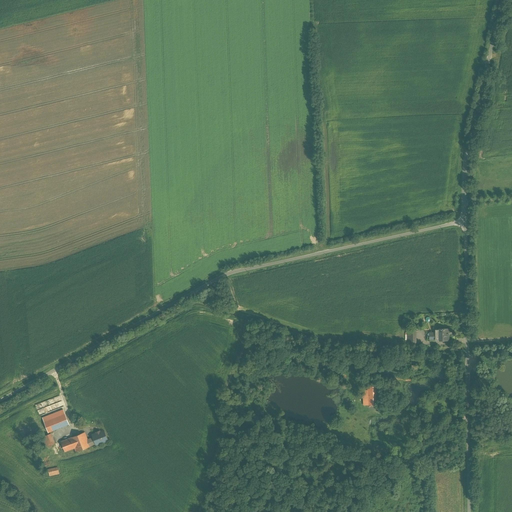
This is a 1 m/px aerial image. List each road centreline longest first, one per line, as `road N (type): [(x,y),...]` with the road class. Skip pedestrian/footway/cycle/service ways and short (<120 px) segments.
road 1 (unclassified): [(468,217),(224,273),(0,402)]
road 2 (unclassified): [(469,511),(468,217)]
road 3 (unclassified): [(468,217),(468,158),(504,0)]
